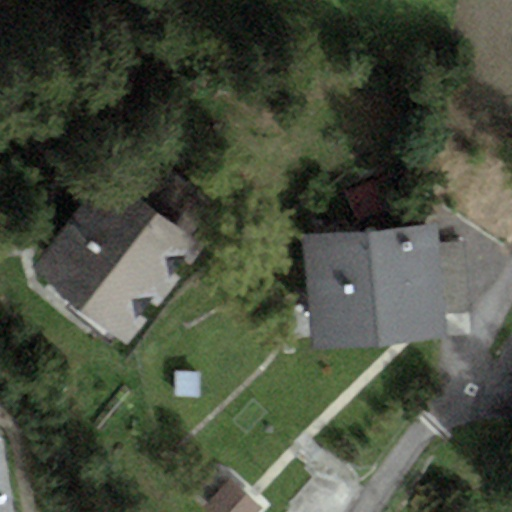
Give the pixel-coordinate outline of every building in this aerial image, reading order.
[(200,247),(102,174),(30,268),(128,341),(200,247)] [(379,180),(345,192),(356,222),(390,210),(379,180)] [(437,224),(301,236),(311,351),(470,337),(461,240),(439,242),(437,224)] [(0,511),(15,511),(4,438),(0,438),(0,511)] [(207,511),(256,511),(260,508),(227,481),(203,509),(207,511)]
